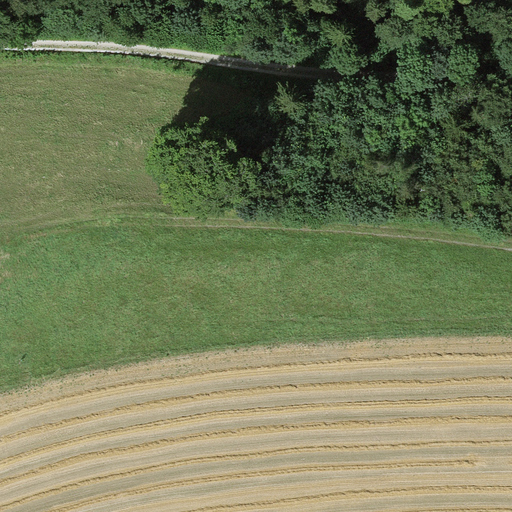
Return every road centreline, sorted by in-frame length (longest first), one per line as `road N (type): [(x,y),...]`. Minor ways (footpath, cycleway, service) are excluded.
road 1 (track): [(511,82),(356,77),(101,46),(0,46)]
road 2 (track): [(33,227),(274,223),(511,250)]
